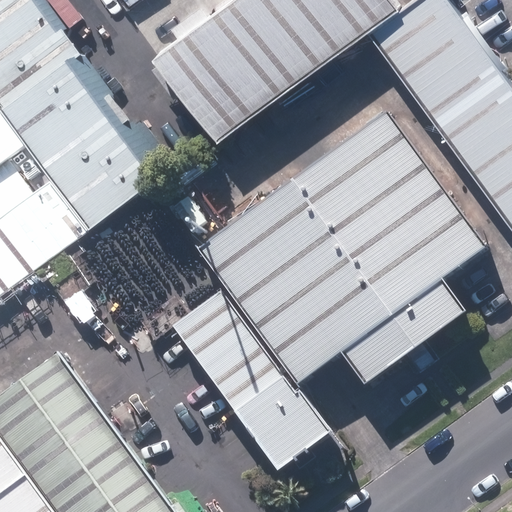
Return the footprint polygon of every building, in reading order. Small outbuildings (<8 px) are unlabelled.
[(164,178),(38,0),(0,0),(0,109),(50,181),(86,233),(164,178)] [(400,13),(390,0),(234,0),(159,52),(220,139),(400,13)] [(511,92),(446,0),(432,0),(370,44),(511,241),(511,92)] [(482,259),(385,119),(199,247),(300,391),(347,358),(369,390),(459,328),(434,292),(482,259)] [(0,295),(86,233),(50,181),(0,218),(0,295)] [(327,448),(226,304),(183,334),(283,478),(327,448)] [(174,511),(59,351),(0,393),(0,436),(54,511),(174,511)] [(0,511),(54,511),(0,436),(0,511)]
